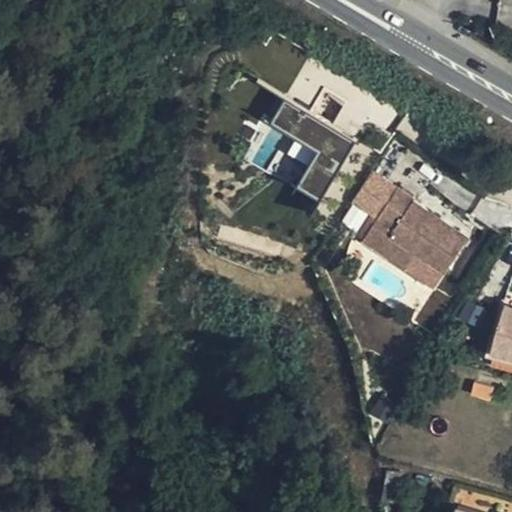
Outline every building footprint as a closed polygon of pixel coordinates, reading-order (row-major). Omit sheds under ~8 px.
[(318,151),(296,188),(319,201),(355,141),(284,99),(270,123),(318,151)] [(296,140),(288,154),(308,164),(316,150),(296,140)] [(355,200),(377,215),(397,187),(374,172),(355,200)] [(377,215),(363,236),(434,288),(466,239),(412,199),(413,198),(397,187),(377,215)] [(511,306),(505,304),(492,351),(511,356),(511,306)] [(106,378),(92,389),(106,405),(118,395),(106,378)] [(490,402),(493,390),(475,386),(472,397),(490,402)] [(399,503),(405,473),(388,468),(383,499),(399,503)]
